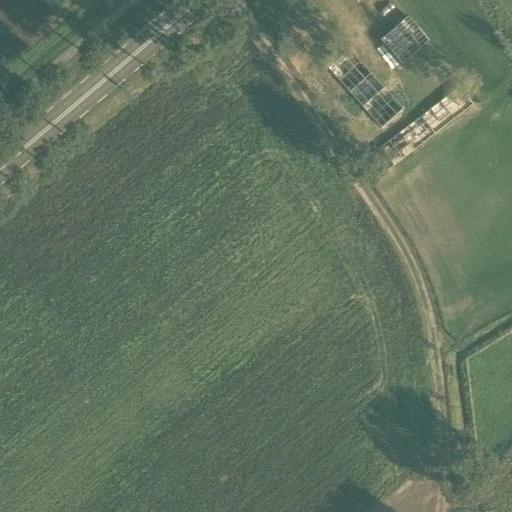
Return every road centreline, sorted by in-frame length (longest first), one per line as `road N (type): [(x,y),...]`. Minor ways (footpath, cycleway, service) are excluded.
road 1 (track): [(226,0),(401,224),(437,366),(430,511)]
road 2 (primary): [(0,168),(198,0)]
